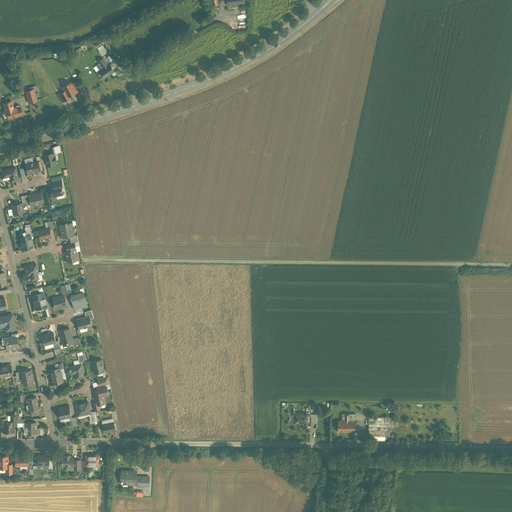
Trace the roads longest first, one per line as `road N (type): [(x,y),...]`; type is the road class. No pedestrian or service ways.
road 1 (unclassified): [(511,265),(85,260)]
road 2 (secondary): [(374,0),(202,82),(0,148)]
road 3 (residential): [(327,444),(57,444)]
road 4 (unclassified): [(511,447),(327,444)]
